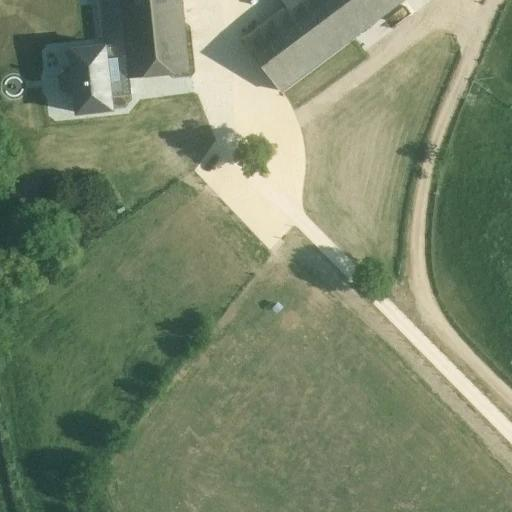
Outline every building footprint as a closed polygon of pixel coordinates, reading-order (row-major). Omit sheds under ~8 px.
[(118,0),(97,0),(100,28),(102,41),(108,40),(108,45),(123,43),(118,0)] [(118,0),(123,43),(127,79),(188,72),(183,28),(208,25),(204,0),(118,0)] [(204,0),(208,25),(229,23),(226,0),(204,0)] [(298,0),(287,8),(243,40),(281,92),(403,0),(298,0)] [(281,0),(287,8),(298,0),(281,0)] [(105,45),(111,96),(129,94),(127,79),(123,43),(108,45),(105,45)] [(105,45),(69,50),(72,70),(74,91),(76,112),(112,108),(111,96),(105,45)] [(74,91),(72,70),(63,71),(58,73),(60,88),(64,92),(74,91)]
